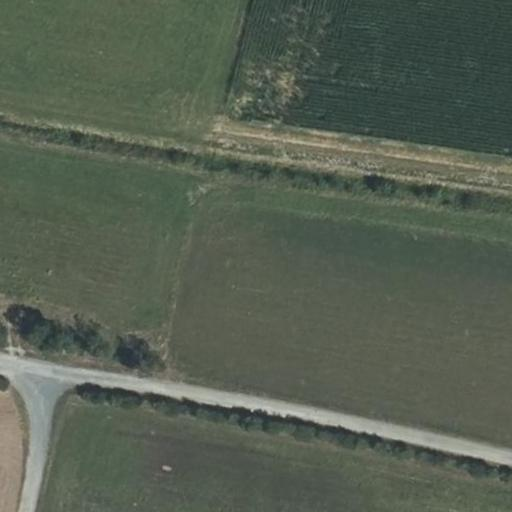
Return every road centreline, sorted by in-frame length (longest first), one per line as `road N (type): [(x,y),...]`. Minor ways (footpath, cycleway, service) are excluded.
road 1 (track): [(0,364),(283,410),(511,460)]
road 2 (track): [(221,140),(511,179)]
road 3 (track): [(27,511),(51,373)]
